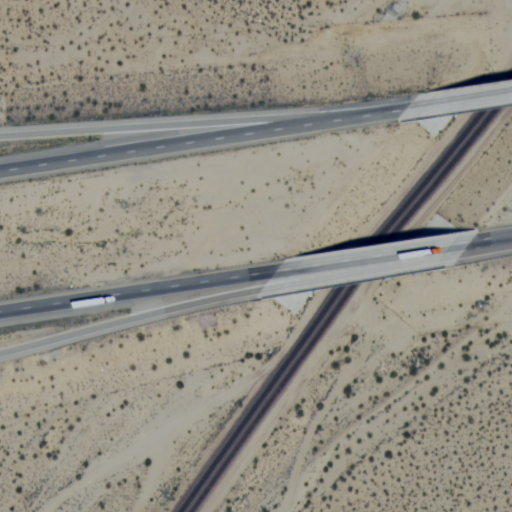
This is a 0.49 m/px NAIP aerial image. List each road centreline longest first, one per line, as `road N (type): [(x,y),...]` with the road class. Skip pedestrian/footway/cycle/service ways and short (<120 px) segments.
road 1 (motorway): [(409,109),(0,172)]
road 2 (motorway): [(376,115),(0,135)]
road 3 (motorway): [(0,311),(275,271)]
road 4 (motorway): [(0,354),(260,290)]
road 5 (track): [(279,511),(315,415),(368,344),(365,293)]
road 6 (motorway): [(275,271),(471,241)]
road 7 (track): [(136,511),(153,489),(164,431),(203,398),(254,374)]
road 8 (motorway): [(260,290),(353,273),(422,248)]
